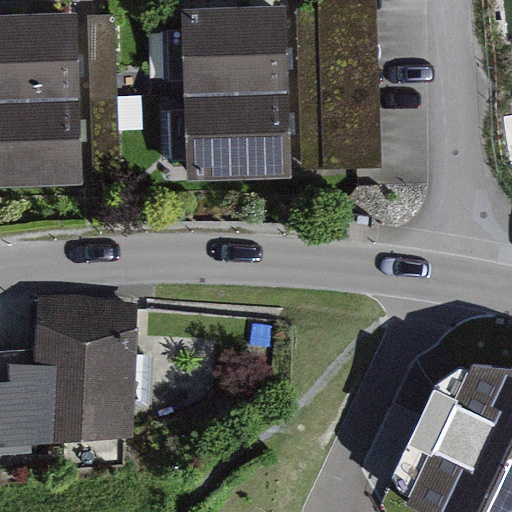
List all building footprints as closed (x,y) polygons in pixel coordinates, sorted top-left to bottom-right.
[(390,0),(334,0),(335,9),(339,163),(396,162),(390,0)] [(511,0),(495,0),(511,136),(511,0)] [(335,9),(311,9),(315,164),(339,163),(335,9)] [(297,94),(294,10),(198,14),(198,32),(180,33),(182,83),(199,83),(200,98),(297,94)] [(84,17),(0,20),(0,102),(87,100),(84,17)] [(126,17),(103,18),(109,174),(132,173),(126,17)] [(297,94),(200,98),(200,113),(182,113),(184,161),(202,161),(202,178),(301,174),(297,94)] [(0,183),(90,180),(87,100),(0,102),(0,183)] [(104,298),(45,301),(46,349),(0,352),(0,463),(39,463),(40,433),(147,434),(147,412),(170,412),(170,360),(148,361),(148,307),(104,298)] [(398,495),(430,511),(511,511),(511,375),(461,370),(437,389),(393,480),(398,495)]
